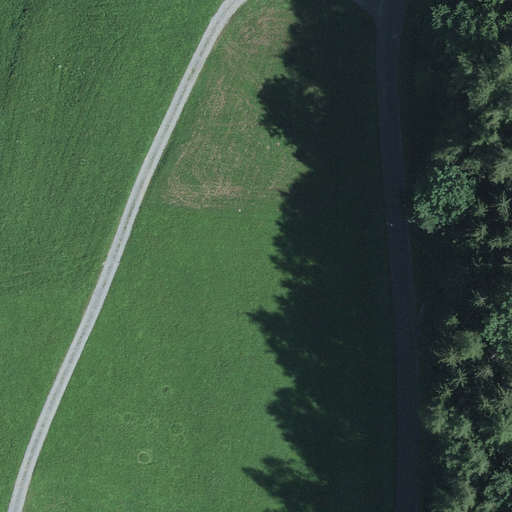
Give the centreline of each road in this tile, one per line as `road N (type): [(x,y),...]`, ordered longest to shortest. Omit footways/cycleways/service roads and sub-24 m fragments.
road 1 (track): [(235,0),(220,15),(151,163),(14,511)]
road 2 (unclassified): [(392,0),(390,168),(407,377),(406,511)]
